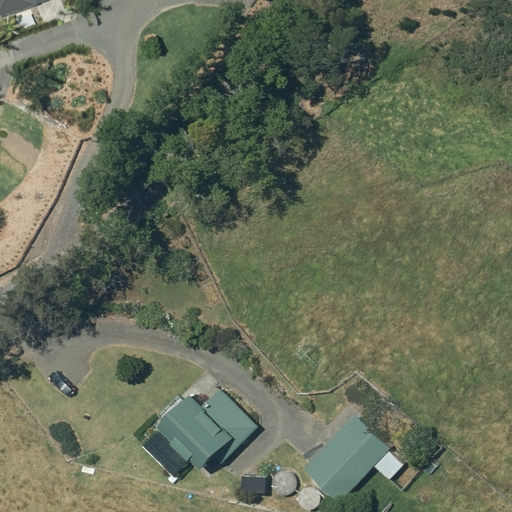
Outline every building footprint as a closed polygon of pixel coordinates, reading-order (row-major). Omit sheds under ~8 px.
[(0,0),(0,10),(32,0),(0,0)] [(207,373),(199,380),(207,389),(215,382),(207,373)] [(192,388),(161,419),(204,462),(233,433),(240,439),(259,421),(222,384),(205,401),(192,388)] [(324,444),(307,461),(344,495),(393,443),(349,403),(317,437),(324,444)] [(162,424),(145,441),(175,471),(192,453),(162,424)] [(392,447),(378,462),(391,475),(405,460),(392,447)] [(244,472),(243,487),(267,488),(268,473),(244,472)]
